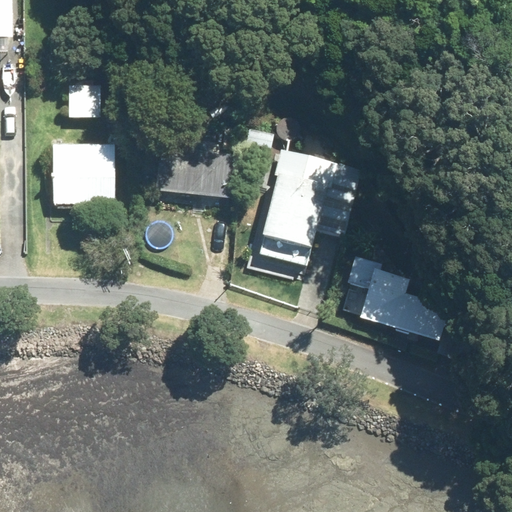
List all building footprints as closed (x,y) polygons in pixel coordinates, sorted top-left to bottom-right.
[(0,0),(0,38),(12,39),(11,0),(0,0)] [(68,86),(68,119),(100,118),(100,86),(68,86)] [(249,129),(247,144),(272,149),(274,134),(249,129)] [(115,145),(52,145),(52,205),(116,205),(115,145)] [(156,193),(230,200),(235,155),(160,147),(156,193)] [(277,178),(258,258),(309,269),(318,232),(343,237),(359,169),(281,151),(275,177),(277,178)] [(464,360),(472,330),(446,323),(451,307),(405,294),(409,280),(380,272),(383,264),(355,256),(347,283),(351,285),(343,309),(362,315),(360,318),(440,342),(437,352),(464,360)]
